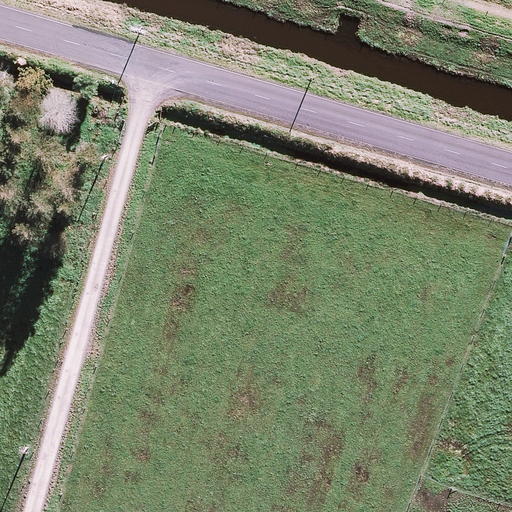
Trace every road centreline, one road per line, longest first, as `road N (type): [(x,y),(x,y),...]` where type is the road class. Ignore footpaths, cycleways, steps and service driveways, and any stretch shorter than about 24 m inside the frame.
road 1 (unclassified): [(0,21),(511,169)]
road 2 (track): [(32,511),(151,65)]
